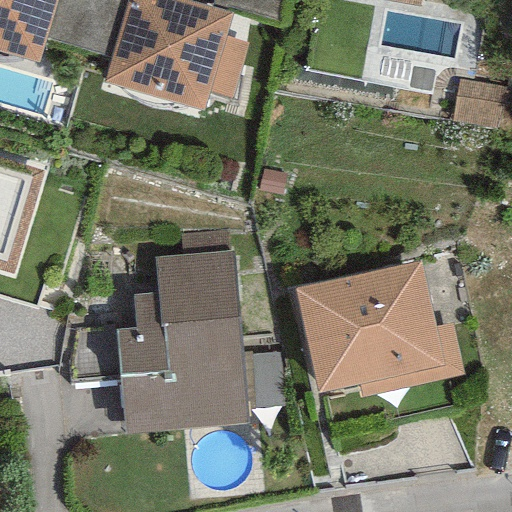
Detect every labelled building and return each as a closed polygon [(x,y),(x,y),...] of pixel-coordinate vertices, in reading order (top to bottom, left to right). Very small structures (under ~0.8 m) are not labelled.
[(0,0),(0,52),(36,63),(43,39),(55,0),(0,0)] [(126,0),(55,0),(43,39),(109,58),(126,0)] [(230,14),(183,0),(126,0),(109,58),(101,83),(202,112),(208,93),(229,99),(245,43),(224,37),(230,14)] [(283,0),(211,0),(210,5),(276,25),(283,0)] [(451,122),(494,129),(504,88),(458,80),(451,122)] [(0,271),(10,274),(42,170),(0,157),(0,271)] [(181,255),(226,252),(225,232),(180,235),(181,255)] [(239,352),(231,252),(226,252),(181,255),(153,258),(156,294),(132,296),(135,331),(116,333),(125,434),(246,423),(245,410),(239,352)] [(419,261),(293,289),(316,394),(358,385),(361,397),(461,375),(450,324),(434,328),(419,261)] [(239,352),(245,410),(253,409),(249,355),(249,352),(239,352)] [(249,355),(253,409),(282,407),(278,353),(249,355)]
